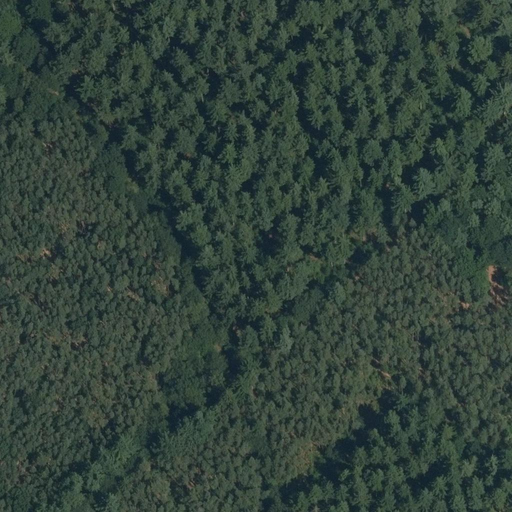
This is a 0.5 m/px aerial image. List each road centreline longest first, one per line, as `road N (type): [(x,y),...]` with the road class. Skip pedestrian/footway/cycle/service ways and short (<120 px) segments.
road 1 (track): [(32,71),(90,130),(149,211),(233,389)]
road 2 (track): [(332,300),(511,139)]
road 3 (track): [(97,511),(233,389)]
road 4 (track): [(233,389),(332,300)]
road 5 (track): [(233,389),(271,511)]
